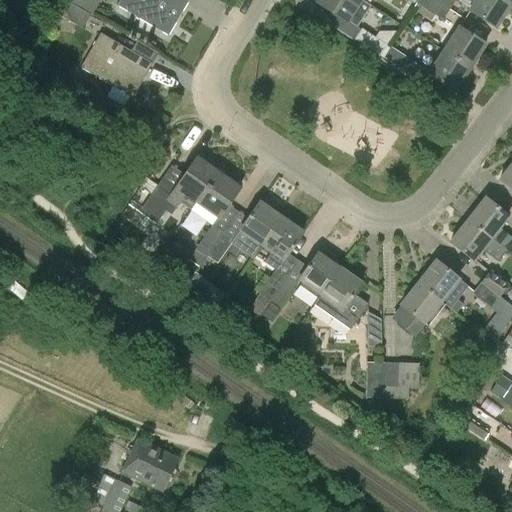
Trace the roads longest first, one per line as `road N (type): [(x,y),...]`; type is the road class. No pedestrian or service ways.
road 1 (residential): [(511,95),(429,201),(402,215),(373,211),(229,112),(214,93),(217,67),(258,0)]
road 2 (track): [(362,511),(280,471),(134,425),(0,364)]
